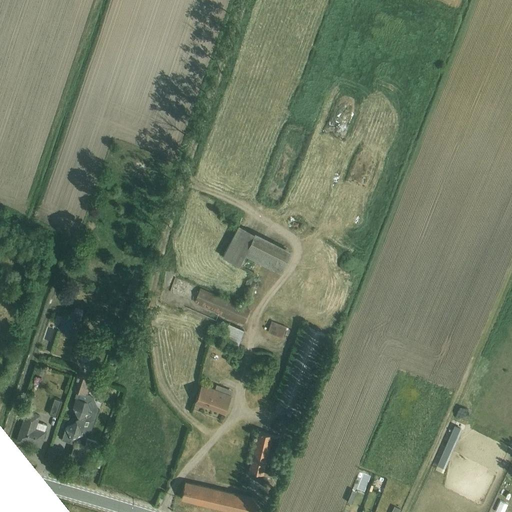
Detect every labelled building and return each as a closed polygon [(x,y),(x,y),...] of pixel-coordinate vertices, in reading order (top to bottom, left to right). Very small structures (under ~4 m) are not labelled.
[(239,225),(223,256),(239,265),(244,255),(281,274),(292,251),(256,233),(255,234),(239,225)] [(134,268),(126,294),(134,296),(142,271),(134,268)] [(201,288),(194,303),(244,324),(250,309),(201,288)] [(64,312),(59,329),(64,330),(63,334),(75,338),(80,323),(79,323),(82,315),(71,311),(70,314),(64,312)] [(271,321),(267,332),(283,338),(287,327),(271,321)] [(229,323),(223,341),(238,348),(244,330),(229,323)] [(306,327),(276,401),(298,410),(327,335),(306,327)] [(214,333),(208,343),(216,347),(223,334),(220,333),(218,335),(214,333)] [(2,345),(0,352),(0,367),(3,368),(10,347),(2,345)] [(37,368),(35,373),(43,376),(45,370),(37,368)] [(66,427),(62,439),(70,442),(71,438),(93,427),(100,405),(85,400),(87,395),(93,378),(77,372),(71,389),(78,391),(73,406),(79,417),(76,418),(77,421),(66,427)] [(202,385),(195,401),(225,413),(233,391),(217,385),(215,389),(208,386),(208,387),(202,385)] [(55,398),(50,414),(57,416),(62,400),(55,398)] [(27,410),(17,441),(24,443),(24,441),(40,446),(46,431),(45,431),(47,425),(38,422),(41,414),(27,410)] [(455,424),(437,465),(445,468),(463,428),(455,424)] [(258,431),(248,470),(272,476),(281,436),(258,431)] [(75,442),(70,456),(80,460),(85,447),(93,450),(96,440),(87,437),(84,446),(75,442)] [(186,481),(181,499),(238,511),(253,511),(257,498),(186,481)]
